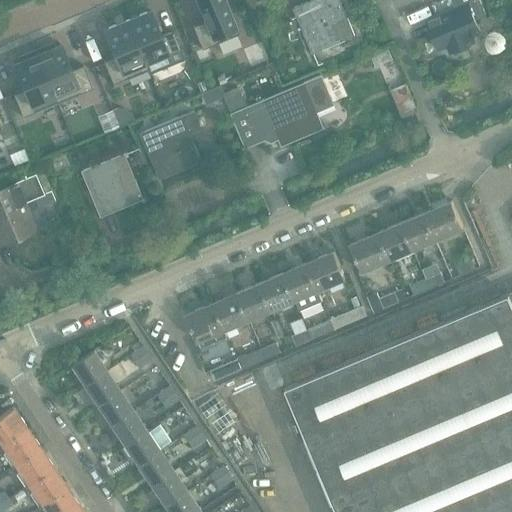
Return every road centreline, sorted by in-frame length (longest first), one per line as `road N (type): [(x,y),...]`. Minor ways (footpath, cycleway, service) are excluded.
road 1 (residential): [(0,346),(445,154)]
road 2 (residential): [(110,511),(0,349)]
road 3 (residential): [(445,154),(380,0)]
